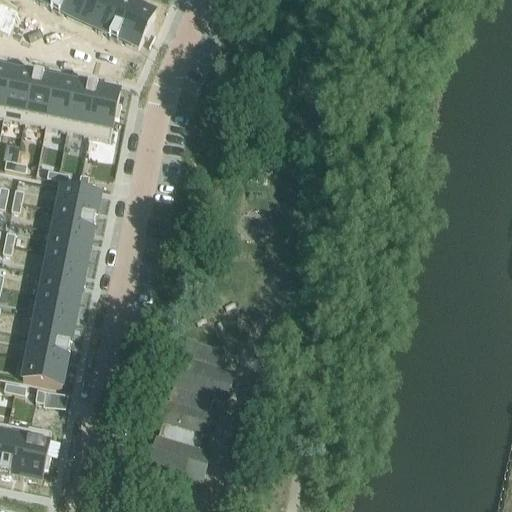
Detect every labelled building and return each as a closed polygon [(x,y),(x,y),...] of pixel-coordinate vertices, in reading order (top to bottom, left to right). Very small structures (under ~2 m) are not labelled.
[(42,0),(40,5),(60,15),(66,0),(42,0)] [(66,0),(60,15),(79,24),(90,0),(66,0)] [(90,0),(79,24),(99,34),(114,0),(90,0)] [(131,0),(114,0),(99,34),(118,43),(135,7),(136,8),(138,3),(131,0)] [(135,7),(118,43),(138,53),(144,40),(148,42),(154,29),(151,27),(156,17),(136,8),(135,7)] [(0,72),(0,122),(4,123),(13,75),(0,72)] [(13,75),(4,123),(25,128),(35,79),(13,75)] [(35,79),(25,128),(46,132),(56,83),(35,79)] [(56,83),(46,132),(67,136),(77,88),(56,83)] [(77,88),(67,136),(88,140),(98,92),(77,88)] [(98,92),(88,140),(110,145),(115,123),(119,124),(122,110),(118,109),(120,96),(98,92)] [(7,164),(5,173),(15,175),(17,166),(7,164)] [(17,166),(15,175),(26,177),(27,169),(17,166)] [(49,173),(47,182),(58,184),(59,175),(49,173)] [(59,175),(58,184),(68,186),(70,177),(59,175)] [(81,177),(79,188),(87,190),(90,179),(81,177)] [(1,191),(0,194),(0,201),(7,203),(9,193),(1,191)] [(62,191),(57,213),(96,221),(101,199),(62,191)] [(16,194),(14,204),(22,206),(24,196),(16,194)] [(14,204),(12,215),(20,217),(22,206),(14,204)] [(57,213),(53,235),(92,242),(96,221),(57,213)] [(53,235),(49,256),(88,264),(92,242),(53,235)] [(7,237),(5,247),(14,249),(16,238),(7,237)] [(5,247),(3,258),(12,259),(14,249),(5,247)] [(49,256),(45,277),(84,285),(88,264),(49,256)] [(45,277),(40,298),(79,306),(84,285),(45,277)] [(40,298),(36,319),(75,327),(79,306),(40,298)] [(36,319),(32,340),(71,348),(75,327),(36,319)] [(32,340),(28,362),(67,369),(71,348),(32,340)] [(157,441),(148,470),(202,486),(211,457),(199,453),(203,437),(207,438),(213,419),(209,418),(214,402),(226,406),(235,377),(220,372),(225,354),(188,343),(182,361),(181,361),(172,390),(174,390),(169,406),(168,406),(163,425),(159,441),(157,441)] [(28,362),(23,384),(62,392),(67,369),(28,362)] [(6,387),(4,396),(15,398),(16,389),(6,387)] [(16,389),(15,398),(25,400),(27,391),(16,389)] [(38,393),(35,404),(44,406),(46,395),(38,393)] [(0,427),(0,469),(8,429),(0,427)] [(8,429),(0,469),(0,478),(20,482),(29,433),(28,433),(8,429)] [(29,433),(20,482),(42,486),(44,474),(48,475),(51,461),(47,460),(52,436),(29,431),(28,433),(29,433)]
